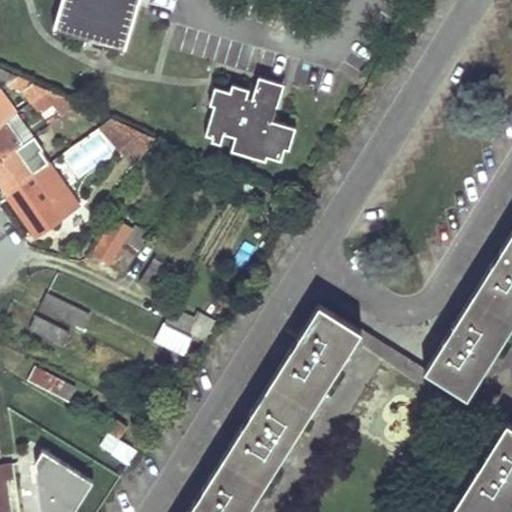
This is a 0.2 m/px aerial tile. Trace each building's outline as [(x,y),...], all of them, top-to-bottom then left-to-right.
[(61,0),(53,28),(123,48),(137,0),(61,0)] [(0,80),(7,84),(18,76),(0,68),(0,80)] [(32,102),(44,93),(48,90),(18,76),(7,84),(25,93),(30,103),(32,102)] [(221,143),(223,138),(225,133),(236,137),(232,150),(266,160),(267,156),(282,160),(285,148),(289,149),(296,127),(272,120),(276,107),(278,107),(285,84),(259,76),(253,98),(247,96),(250,89),(233,84),(230,91),(215,86),(210,104),(214,106),(206,134),(213,136),(212,141),(221,143)] [(49,100),(44,93),(32,102),(34,105),(37,109),(49,100)] [(49,100),(37,109),(44,119),(56,110),(49,100)] [(138,132),(110,119),(100,127),(123,152),(138,132)] [(0,161),(25,144),(8,120),(5,122),(0,125),(0,161)] [(135,165),(145,152),(155,139),(138,132),(123,152),(135,165)] [(25,144),(0,161),(0,185),(3,190),(0,191),(0,199),(49,164),(50,163),(41,150),(43,148),(35,137),(25,144)] [(49,164),(0,199),(0,203),(9,198),(30,226),(42,218),(49,228),(79,206),(49,164)] [(269,227),(276,216),(265,209),(258,220),(269,227)] [(42,218),(30,226),(37,237),(49,228),(42,218)] [(134,228),(125,243),(136,249),(146,235),(134,228)] [(511,230),(425,369),(467,396),(511,323),(511,230)] [(96,254),(102,258),(108,262),(122,240),(109,232),(96,254)] [(140,281),(146,285),(152,288),(166,266),(154,259),(140,281)] [(46,294),(43,300),(40,307),(69,322),(76,308),(46,294)] [(246,511),(355,338),(361,329),(319,303),(300,332),(250,413),(204,486),(187,511),(246,511)] [(76,308),(69,322),(82,327),(89,314),(76,308)] [(189,333),(196,320),(172,308),(165,322),(189,333)] [(189,333),(204,340),(213,321),(199,314),(196,320),(189,333)] [(35,316),(32,323),(29,329),(63,346),(70,332),(35,316)] [(425,369),(361,329),(355,338),(437,396),(501,429),(506,420),(467,396),(425,369)] [(35,366),(32,373),(28,380),(69,402),(76,388),(35,366)] [(115,420),(111,426),(107,433),(119,440),(127,427),(115,420)] [(448,511),(508,511),(511,506),(511,424),(506,420),(501,429),(448,511)] [(120,441),(117,446),(113,451),(127,462),(136,450),(120,441)] [(74,511),(94,483),(45,449),(33,466),(40,511),(74,511)] [(7,467),(4,468),(6,481),(0,481),(0,511),(13,511),(9,479),(7,467)] [(22,511),(19,477),(9,479),(13,511),(22,511)]
